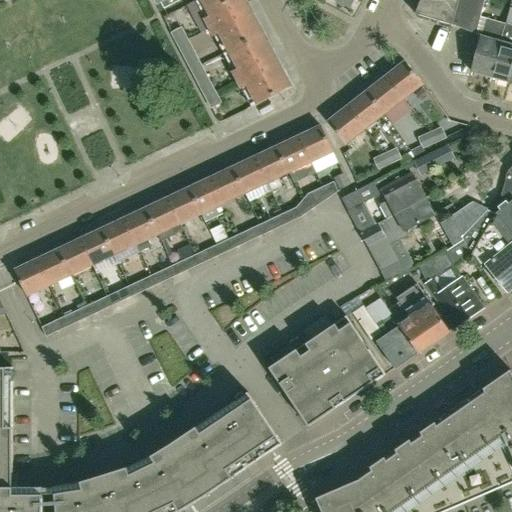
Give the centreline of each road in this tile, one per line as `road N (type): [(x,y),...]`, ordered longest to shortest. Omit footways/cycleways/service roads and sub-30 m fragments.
road 1 (residential): [(0,253),(304,112),(326,86)]
road 2 (tertiary): [(239,511),(511,328)]
road 3 (residential): [(511,126),(453,101),(379,27)]
